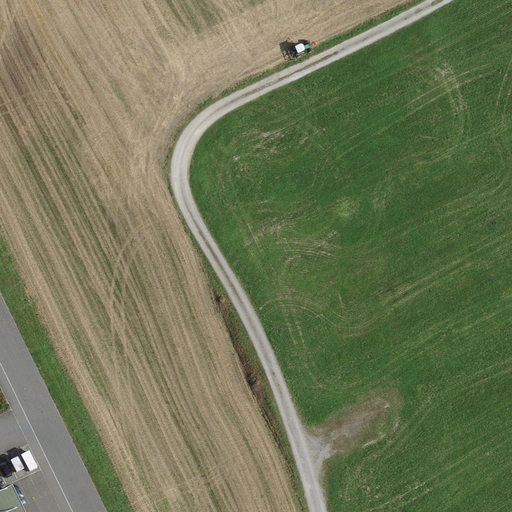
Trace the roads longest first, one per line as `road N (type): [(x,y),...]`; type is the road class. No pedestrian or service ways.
road 1 (track): [(178,187),(281,400),(314,511)]
road 2 (track): [(178,187),(179,144),(223,93),(417,0)]
road 3 (residential): [(0,328),(89,511)]
